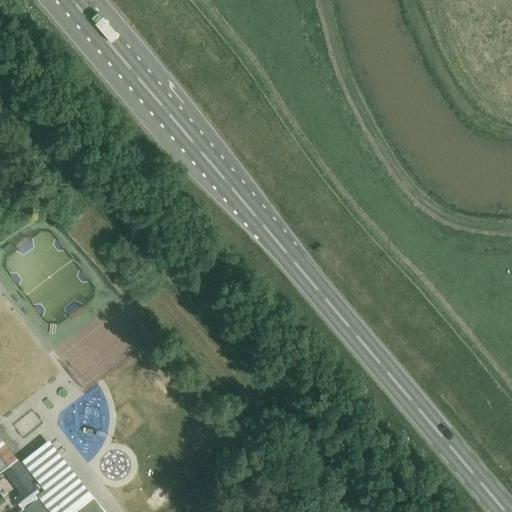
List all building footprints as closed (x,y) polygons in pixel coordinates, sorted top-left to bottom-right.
[(41,382),(43,403),(62,402),(61,380),(41,382)] [(123,422),(129,434),(145,425),(138,414),(123,422)] [(0,478),(22,460),(0,432),(0,455),(1,456),(0,456),(0,478)] [(24,463),(45,489),(63,475),(42,449),(24,463)] [(74,469),(46,491),(56,503),(84,482),(74,469)] [(103,511),(92,497),(73,511),(103,511)]
